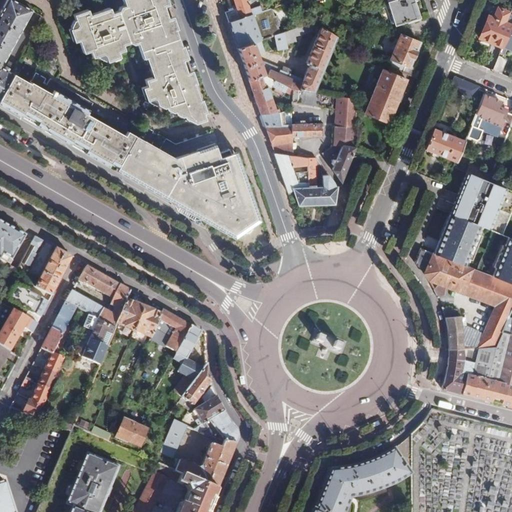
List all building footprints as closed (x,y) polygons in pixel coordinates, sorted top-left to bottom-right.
[(0,98),(8,84),(14,73),(9,71),(11,69),(7,66),(5,69),(2,67),(12,49),(32,11),(13,0),(8,0),(0,15),(0,98)] [(145,58),(150,70),(181,60),(177,51),(166,18),(163,18),(160,7),(163,6),(160,0),(125,0),(121,1),(117,10),(112,12),(109,6),(89,12),(87,7),(72,12),(75,22),(72,26),(67,28),(71,40),(77,39),(81,52),(88,50),(91,56),(103,53),(106,61),(119,57),(118,51),(123,49),(121,43),(120,40),(126,38),(127,41),(134,44),(137,43),(142,41),(148,57),(145,58)] [(234,0),(237,9),(226,13),(229,23),(261,12),(256,0),(234,0)] [(414,0),(397,0),(388,3),(396,26),(417,19),(412,4),(415,3),(414,0)] [(170,16),(167,5),(163,6),(160,7),(163,18),(166,18),(170,16)] [(272,8),(261,12),(229,23),(232,32),(238,48),(261,40),(275,35),(281,33),(279,27),(280,27),(277,15),(275,16),(272,8)] [(505,44),(511,27),(504,23),(508,14),(498,10),(496,13),(491,11),(480,39),(503,49),(505,44)] [(196,104),(203,102),(202,100),(200,100),(194,85),(197,84),(192,71),(190,71),(185,58),(188,58),(183,44),(181,45),(175,29),(178,28),(173,15),(170,16),(166,18),(177,51),(181,60),(183,66),(186,75),(187,78),(190,86),(193,94),(196,104)] [(307,24),(275,35),(278,52),(287,50),(286,45),(295,42),(294,37),(310,31),(307,24)] [(503,49),(500,56),(504,57),(506,50),(510,52),(511,50),(511,26),(511,27),(505,44),(503,49)] [(261,40),(238,48),(244,65),(249,80),(265,74),(288,88),(293,91),(315,94),(334,44),(337,37),(321,28),(307,64),(309,66),(303,82),(290,76),(292,72),(283,69),(282,73),(279,72),(278,75),(262,68),(265,67),(263,63),(261,63),(256,51),(264,49),(261,40)] [(407,74),(417,78),(420,71),(410,66),(419,43),(400,35),(390,59),(405,65),(402,72),(407,74)] [(142,59),(145,58),(148,57),(142,41),(137,43),(142,59)] [(344,55),(347,49),(337,46),(335,51),(344,55)] [(498,58),(492,73),(501,76),(505,65),(501,59),(498,58)] [(150,70),(152,76),(167,71),(183,66),(181,60),(150,70)] [(184,121),(193,125),(205,121),(202,114),(207,113),(203,102),(196,104),(193,94),(190,86),(183,88),(181,80),(187,78),(186,75),(183,66),(167,71),(152,76),(145,78),(147,86),(142,87),(146,99),(150,98),(154,100),(155,106),(161,108),(164,107),(166,112),(170,113),(173,112),(174,116),(179,118),(183,117),(184,121)] [(405,79),(407,74),(402,72),(390,67),(388,72),(382,70),(364,113),(388,123),(406,80),(405,79)] [(241,188),(228,150),(220,152),(216,154),(213,146),(174,159),(159,151),(155,148),(151,146),(157,135),(141,127),(135,136),(127,132),(125,134),(118,130),(120,128),(112,123),(110,126),(103,121),(104,119),(88,110),(92,103),(83,97),(82,99),(74,95),(76,93),(66,88),(65,90),(59,86),(60,84),(50,78),(46,85),(32,78),(30,82),(14,73),(8,84),(0,98),(0,103),(45,130),(47,127),(52,130),(50,133),(107,166),(110,163),(117,167),(114,170),(170,202),(174,197),(184,203),(183,205),(192,210),(192,208),(214,220),(236,234),(240,230),(243,230),(247,225),(253,223),(241,188)] [(265,74),(249,80),(257,101),(261,115),(282,113),(282,110),(276,111),(268,88),(273,87),(284,94),(288,88),(265,74)] [(455,77),(450,90),(475,100),(480,87),(455,77)] [(183,88),(190,86),(187,78),(181,80),(183,88)] [(336,98),(315,94),(293,91),(292,103),(334,110),(336,98)] [(484,95),(471,125),(477,128),(479,124),(480,120),(484,119),(484,118),(492,121),(499,102),(484,95)] [(343,147),(356,149),(356,101),(337,98),(333,146),(335,146),(343,147)] [(282,113),(261,115),(264,123),(266,127),(288,125),(287,122),(284,113),(282,113)] [(480,120),(479,124),(489,128),(492,121),(484,118),(484,119),(480,120)] [(288,125),(266,127),(270,140),(275,153),(289,156),(291,157),(291,147),(293,147),(294,144),(291,144),(290,137),(320,136),(321,124),(298,125),(291,125),(288,125)] [(471,125),(467,135),(475,138),(479,128),(477,128),(471,125)] [(434,129),(426,149),(456,162),(466,139),(458,135),(457,139),(434,129)] [(155,148),(161,138),(157,135),(151,146),(155,148)] [(155,148),(159,151),(166,140),(161,138),(155,148)] [(499,155),(504,143),(496,140),(491,152),(499,155)] [(335,146),(333,146),(322,155),(325,158),(334,152),(335,146)] [(333,171),(342,184),(356,149),(343,147),(334,166),(332,165),(331,168),(333,169),(333,171)] [(233,238),(259,221),(252,201),(234,148),(228,150),(241,188),(253,223),(247,225),(243,230),(240,230),(236,234),(214,220),(192,208),(192,210),(183,205),(184,203),(174,197),(170,202),(233,238)] [(291,191),(294,190),(309,189),(309,184),(299,185),(292,166),(289,156),(275,153),(282,173),(288,192),(291,191)] [(307,156),(291,157),(292,166),(308,165),(307,156)] [(308,165),(309,184),(318,184),(316,166),(314,165),(314,160),(307,156),(308,165)] [(469,164),(466,171),(468,172),(480,177),(483,170),(469,164)] [(300,204),(334,204),(335,189),(334,186),(332,180),(323,169),(320,171),(323,177),(324,189),(320,189),(318,189),(318,187),(318,184),(309,184),(309,189),(294,190),(300,204)] [(468,172),(450,213),(476,223),(480,225),(503,234),(511,214),(511,189),(506,187),(480,177),(468,172)] [(476,223),(450,213),(434,254),(455,263),(464,266),(480,225),(476,223)] [(25,235),(0,220),(0,267),(4,270),(25,235)] [(45,241),(36,236),(29,249),(37,254),(45,241)] [(511,237),(507,236),(491,277),(506,283),(511,285),(511,237)] [(53,295),(73,257),(57,248),(36,286),(53,295)] [(29,249),(18,269),(28,275),(39,255),(37,254),(29,249)] [(434,254),(420,249),(415,263),(423,272),(425,274),(434,254)] [(449,344),(449,350),(491,348),(496,344),(498,340),(502,331),(508,318),(511,308),(511,285),(506,283),(491,277),(464,266),(455,263),(434,254),(425,274),(427,278),(429,280),(494,307),(481,334),(462,326),(461,316),(458,317),(458,309),(443,310),(445,317),(447,327),(449,344)] [(132,291),(87,265),(79,279),(114,298),(108,311),(72,291),(66,302),(74,306),(99,319),(116,329),(118,324),(128,300),(132,291)] [(2,283),(8,287),(12,280),(6,276),(2,283)] [(21,313),(38,323),(50,302),(17,284),(8,299),(24,308),(21,313)] [(144,308),(128,300),(118,324),(135,331),(144,308)] [(74,306),(66,302),(64,305),(72,310),(74,306)] [(72,310),(64,305),(53,327),(65,334),(62,338),(66,341),(67,341),(71,332),(66,329),(75,312),(72,310)] [(161,315),(144,308),(135,331),(152,338),(159,320),(161,315)] [(25,327),(34,332),(38,323),(21,313),(14,309),(0,333),(0,344),(11,351),(25,327)] [(192,326),(163,309),(161,315),(159,320),(176,330),(167,347),(177,353),(192,326)] [(497,382),(511,385),(511,319),(508,318),(502,331),(498,340),(505,342),(508,343),(506,348),(501,365),(500,370),(497,382)] [(116,329),(99,319),(83,357),(95,362),(95,363),(100,365),(116,329)] [(202,332),(192,326),(177,353),(177,354),(186,359),(202,332)] [(17,395),(12,406),(40,418),(50,395),(66,358),(59,354),(55,352),(62,338),(65,334),(53,327),(40,350),(51,356),(32,401),(23,397),(17,395)] [(315,329),(309,344),(341,356),(347,342),(315,329)] [(66,341),(62,338),(55,352),(59,354),(66,341)] [(477,398),(511,406),(511,385),(497,382),(500,370),(501,365),(506,348),(508,343),(505,342),(498,340),(496,344),(491,348),(449,350),(449,354),(447,370),(446,377),(442,389),(477,398)] [(0,369),(11,351),(0,344),(0,369)] [(186,359),(177,354),(174,359),(183,364),(179,371),(187,376),(189,373),(196,378),(203,369),(186,359)] [(194,406),(211,382),(210,377),(207,363),(203,369),(196,378),(183,397),(179,402),(190,409),(193,405),(194,406)] [(31,368),(17,395),(23,397),(37,372),(31,368)] [(183,397),(196,378),(189,373),(187,376),(175,392),(183,397)] [(200,427),(225,412),(221,405),(216,394),(213,387),(202,398),(206,403),(194,409),(199,419),(196,420),(200,427)] [(175,471),(216,488),(237,436),(236,430),(234,425),(227,416),(225,412),(200,427),(194,430),(200,433),(211,424),(224,440),(221,448),(212,444),(201,468),(198,469),(175,459),(173,463),(177,465),(175,471)] [(124,420),(116,439),(126,443),(127,442),(139,447),(146,433),(133,428),(134,425),(124,420)] [(186,426),(174,421),(160,453),(172,458),(186,426)] [(94,428),(91,434),(108,442),(111,435),(94,428)] [(411,473),(412,435),(410,436),(407,439),(393,449),(377,458),(372,460),(361,464),(354,466),(341,468),(331,469),(315,509),(313,509),(311,511),(346,511),(353,496),(364,494),(383,487),(392,484),(395,482),(406,476),(411,473)] [(95,511),(115,462),(84,450),(63,501),(69,503),(64,511),(95,511)] [(148,485),(134,511),(205,511),(216,488),(175,471),(159,464),(148,485)] [(2,477),(0,477),(0,511),(7,511),(13,511),(2,477)]
